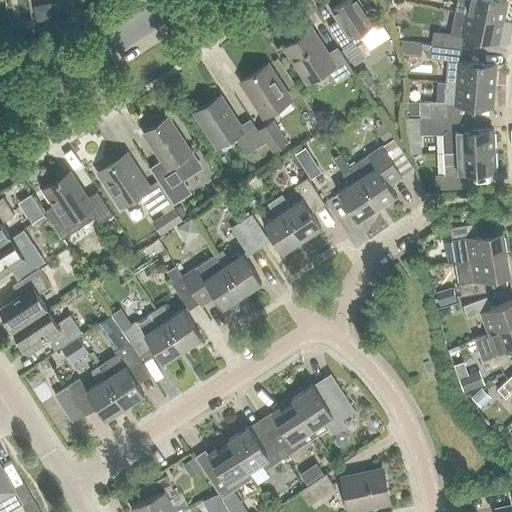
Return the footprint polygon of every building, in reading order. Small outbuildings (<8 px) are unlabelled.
[(372,24),(355,0),(345,0),(332,9),(339,20),(328,27),(353,65),(364,58),(356,46),(363,41),(358,33),(372,24)] [(382,0),(384,9),(394,6),(392,0),(382,0)] [(457,0),(455,12),(501,22),(506,0),(505,0),(457,0)] [(62,17),(59,2),(49,4),(52,19),(62,17)] [(501,22),(455,12),(450,34),(433,33),(432,45),(461,49),(462,36),(497,43),(501,22)] [(35,33),(32,19),(19,22),(22,36),(35,33)] [(333,84),(352,71),(337,48),(327,54),(311,29),(284,47),(307,82),(324,71),(333,84)] [(459,61),(461,49),(432,45),(430,59),(447,61),(445,83),(493,86),(494,64),(459,61)] [(263,117),(290,100),(268,65),(241,82),(263,117)] [(367,70),(359,76),(365,86),(374,80),(367,70)] [(419,102),(410,102),(410,116),(420,115),(420,119),(448,119),(448,105),(491,109),(493,86),(445,83),(444,102),(419,102)] [(246,155),(265,143),(250,119),(240,126),(220,96),(193,113),(216,148),(234,137),(246,155)] [(143,134),(160,161),(149,168),(173,204),(185,197),(176,183),(182,180),(179,176),(198,163),(168,118),(143,134)] [(493,151),(492,128),(448,131),(448,119),(420,119),(420,135),(443,135),(443,153),(493,151)] [(273,152),(287,143),(272,121),(259,130),(273,152)] [(392,136),(383,122),(375,128),(383,141),(392,136)] [(409,154),(421,154),(421,142),(409,142),(409,154)] [(350,168),(376,208),(396,195),(389,185),(404,176),(384,146),(351,167),(350,168)] [(294,155),(301,164),(311,158),(305,148),(294,155)] [(463,188),(462,174),(494,173),(493,151),(443,153),(444,175),(435,175),(435,189),(463,188)] [(350,168),(351,167),(342,154),(334,159),(351,184),(338,193),(356,221),(376,208),(350,168)] [(151,215),(171,202),(157,181),(147,187),(126,155),(99,172),(121,206),(138,195),(151,215)] [(70,171),(43,189),(53,204),(44,210),(60,234),(92,213),(99,223),(112,215),(97,192),(87,198),(84,194),(79,186),(70,171)] [(302,199),(289,207),(281,195),(274,199),(301,240),(320,227),(312,214),(325,205),(308,179),(295,187),(302,199)] [(30,194),(18,202),(22,209),(34,201),(30,194)] [(1,224),(14,215),(2,197),(0,198),(0,244),(10,238),(1,224)] [(274,199),(267,204),(275,216),(263,224),(281,253),(301,240),(274,199)] [(174,208),(157,219),(166,232),(183,221),(174,208)] [(241,221),(241,222),(259,248),(269,241),(251,214),(241,221)] [(259,248),(241,222),(241,221),(230,228),(248,255),(259,248)] [(449,228),(455,262),(506,254),(502,231),(483,235),(481,223),(449,228)] [(130,246),(123,236),(111,244),(118,254),(130,246)] [(44,261),(33,244),(20,253),(10,238),(0,244),(0,275),(11,269),(18,279),(44,261)] [(241,295),(261,282),(242,254),(230,262),(222,250),(215,254),(241,295)] [(222,308),(241,295),(215,254),(181,276),(199,303),(200,305),(214,296),(222,308)] [(506,254),(455,262),(460,296),(485,292),(483,280),(510,276),(506,254)] [(199,303),(181,276),(175,266),(166,272),(173,282),(171,283),(188,310),(199,303)] [(37,295),(51,286),(39,269),(12,286),(19,297),(0,309),(0,311),(13,331),(47,309),(37,295)] [(456,302),(452,287),(435,292),(440,307),(456,302)] [(511,324),(511,300),(490,309),(486,297),(462,306),(466,318),(480,313),(488,333),(488,334),(511,324)] [(156,311),(182,351),(202,337),(184,308),(172,316),(165,305),(156,311)] [(438,311),(440,321),(446,320),(451,314),(449,308),(438,311)] [(81,333),(69,316),(56,324),(47,309),(13,331),(27,353),(47,340),(54,350),(81,333)] [(182,351),(156,311),(139,322),(138,320),(123,330),(140,357),(153,348),(163,363),(182,351)] [(118,349),(129,342),(110,316),(99,323),(113,343),(114,342),(118,349)] [(506,351),(511,348),(511,324),(488,334),(488,333),(474,338),(482,360),(487,371),(510,362),(506,351)] [(84,347),(77,337),(61,348),(67,358),(84,347)] [(114,352),(116,356),(98,367),(125,408),(145,395),(130,371),(143,363),(130,343),(114,352)] [(105,421),(125,408),(98,367),(92,371),(100,383),(88,391),(80,379),(54,395),(72,423),(96,407),(105,421)] [(460,377),(466,392),(485,385),(479,370),(460,377)] [(511,375),(497,390),(505,399),(511,392),(511,375)] [(291,399),(294,403),(311,430),(324,422),(331,433),(336,433),(343,429),(344,424),(341,420),(355,411),(337,384),(319,396),(312,385),(291,399)] [(491,398),(482,388),(471,397),(480,407),(491,398)] [(294,403),(282,411),(279,407),(271,412),(278,423),(267,430),(284,457),(300,447),(296,440),(311,430),(294,403)] [(261,463),(265,470),(284,457),(267,430),(256,438),(249,427),(227,441),(230,445),(230,444),(248,471),(261,463)] [(230,445),(218,452),(216,448),(207,454),(214,465),(204,471),(222,498),(253,478),(248,471),(230,444),(230,445)] [(201,470),(193,458),(182,465),(190,477),(201,470)] [(0,511),(5,511),(21,503),(0,465),(0,511)] [(387,503),(388,505),(389,505),(382,470),(342,478),(348,511),(349,511),(387,503)] [(326,475),(300,493),(309,506),(336,488),(326,475)] [(174,511),(168,499),(176,496),(166,476),(137,490),(142,501),(131,506),(133,511),(174,511)] [(225,511),(227,511),(218,494),(210,497),(217,511),(225,511)] [(39,511),(34,502),(23,508),(25,511),(39,511)]
